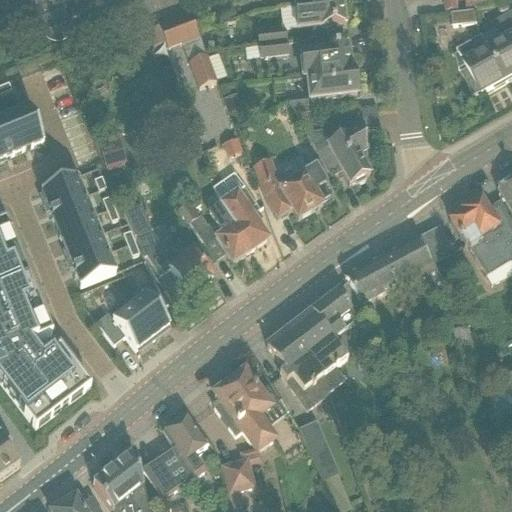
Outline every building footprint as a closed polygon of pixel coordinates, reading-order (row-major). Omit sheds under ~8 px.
[(31,0),(44,33),(47,38),(52,41),(57,41),(63,39),(66,35),(68,30),(67,25),(82,19),(76,3),(83,0),(31,0)] [(296,0),(297,8),(341,5),(345,4),(344,0),(296,0)] [(444,0),(447,14),(457,12),(455,0),(444,0)] [(491,0),(465,0),(467,10),(493,6),(491,0)] [(6,5),(0,7),(0,20),(4,19),(8,11),(6,5)] [(341,5),(297,8),(293,9),(296,34),(319,31),(344,28),(344,24),(346,24),(344,7),(341,7),(341,5)] [(451,17),(453,30),(476,27),(475,14),(451,17)] [(503,46),(490,54),(489,54),(506,84),(511,80),(511,16),(493,27),(503,46)] [(196,40),(188,17),(157,29),(166,51),(196,40)] [(284,35),(264,37),(257,38),(258,50),(285,47),(284,35)] [(489,54),(490,54),(482,39),(480,40),(482,42),(460,54),(458,52),(457,53),(458,56),(455,58),(459,73),(466,69),(473,83),(467,86),(474,99),(480,95),(482,98),(506,84),(489,54)] [(287,59),(285,47),(258,50),(260,62),(287,59)] [(258,50),(243,52),(245,64),(260,62),(258,50)] [(322,55),(299,57),(303,81),(353,75),(353,74),(348,75),(348,72),(352,72),(350,55),(347,55),(347,51),(322,54),(322,55)] [(204,60),(189,65),(199,91),(214,86),(204,60)] [(353,75),(303,81),(303,82),(307,81),(309,104),(285,107),(294,118),(323,115),(322,103),(356,99),(356,94),(359,91),(358,81),(354,78),(353,75)] [(9,88),(0,91),(0,98),(1,100),(12,95),(9,88)] [(374,110),(360,112),(361,122),(375,120),(374,110)] [(29,112),(9,120),(23,155),(43,147),(29,112)] [(9,120),(0,123),(0,152),(4,163),(23,155),(9,120)] [(320,136),(306,139),(326,176),(337,169),(348,188),(347,188),(348,189),(351,188),(356,189),(364,185),(365,180),(369,179),(368,177),(365,171),(367,170),(362,131),(328,150),(320,136)] [(105,173),(126,166),(117,139),(96,146),(105,173)] [(241,157),(237,145),(224,150),(229,162),(241,157)] [(269,166),(251,172),(264,202),(276,223),(291,214),(297,224),(321,210),(320,207),(328,202),(329,198),(315,172),(303,180),(302,178),(294,183),(291,177),(276,186),(269,166)] [(211,189),(217,201),(237,191),(230,179),(211,189)] [(75,182),(41,196),(44,205),(42,206),(46,216),(48,215),(49,216),(83,201),(75,182)] [(100,182),(93,185),(98,196),(105,193),(100,182)] [(511,184),(497,193),(506,211),(511,220),(511,184)] [(268,244),(256,228),(251,220),(259,215),(244,193),(218,210),(249,257),(268,244)] [(83,201),(49,216),(56,234),(91,220),(83,201)] [(108,201),(101,204),(105,215),(113,212),(108,201)] [(480,202),(460,214),(462,217),(497,273),(509,265),(511,270),(511,279),(509,281),(511,288),(511,227),(502,208),(488,216),(480,202)] [(209,216),(214,223),(205,229),(200,220),(189,228),(203,250),(214,266),(225,259),(231,269),(249,257),(218,210),(209,216)] [(113,212),(105,215),(110,226),(117,223),(113,212)] [(140,213),(123,220),(130,236),(134,247),(139,258),(142,265),(145,264),(157,282),(169,274),(176,285),(162,295),(172,308),(186,298),(187,299),(196,293),(197,295),(202,296),(210,291),(210,285),(209,284),(211,282),(191,254),(177,264),(163,243),(167,242),(163,231),(159,233),(158,232),(150,235),(140,213)] [(497,273),(462,217),(449,224),(465,250),(466,249),(486,280),(497,273)] [(91,220),(56,234),(57,236),(64,253),(99,239),(91,220)] [(0,387),(35,433),(90,391),(59,350),(52,356),(42,343),(52,339),(51,338),(5,224),(0,226),(0,387)] [(452,258),(447,250),(438,232),(423,240),(436,266),(452,258)] [(130,236),(123,239),(127,250),(134,247),(130,236)] [(99,239),(64,253),(64,254),(67,261),(65,262),(69,273),(72,272),(107,258),(99,239)] [(415,244),(358,275),(373,302),(412,281),(427,309),(445,299),(415,244)] [(134,247),(127,250),(132,261),(139,258),(134,247)] [(107,258),(72,272),(80,292),(115,278),(107,258)] [(347,288),(338,295),(355,326),(365,321),(359,310),(373,302),(358,275),(344,282),(347,288)] [(145,301),(129,313),(153,345),(162,338),(161,336),(169,330),(158,317),(168,309),(151,286),(140,294),(145,301)] [(355,326),(338,295),(316,312),(336,340),(355,326)] [(316,312),(287,334),(323,380),(329,398),(344,386),(334,372),(346,362),(333,345),(337,341),(336,340),(316,312)] [(108,319),(95,328),(113,351),(124,342),(135,356),(136,355),(142,350),(144,352),(153,345),(129,313),(113,325),(108,319)] [(466,329),(451,334),(458,358),(473,354),(466,329)] [(323,380),(287,334),(266,350),(284,374),(278,378),(307,415),(329,398),(323,380)] [(511,385),(511,370),(502,374),(507,387),(511,385)] [(254,389),(252,390),(243,378),(214,400),(220,407),(213,412),(234,441),(240,436),(255,457),(272,445),(255,422),(277,406),(266,391),(257,397),(255,393),(256,392),(254,389)] [(174,453),(142,474),(162,504),(204,476),(194,461),(206,453),(198,440),(187,423),(183,426),(180,424),(175,428),(176,431),(173,432),(172,431),(162,438),(165,442),(166,441),(174,453)] [(315,426),(299,433),(321,484),(323,484),(335,511),(338,511),(351,506),(315,426)] [(446,437),(437,442),(441,449),(450,444),(446,437)] [(423,458),(416,440),(405,444),(412,462),(423,458)] [(0,443),(0,484),(20,471),(15,464),(0,443)] [(134,458),(111,475),(114,478),(131,511),(146,511),(145,504),(141,488),(138,476),(134,458)] [(245,462),(218,468),(228,511),(235,511),(243,510),(239,496),(253,493),(245,462)] [(406,491),(418,486),(410,466),(398,471),(406,491)] [(131,511),(114,478),(111,475),(92,490),(109,511),(131,511)] [(97,511),(92,503),(80,510),(75,501),(59,510),(60,511),(58,511),(97,511)]
